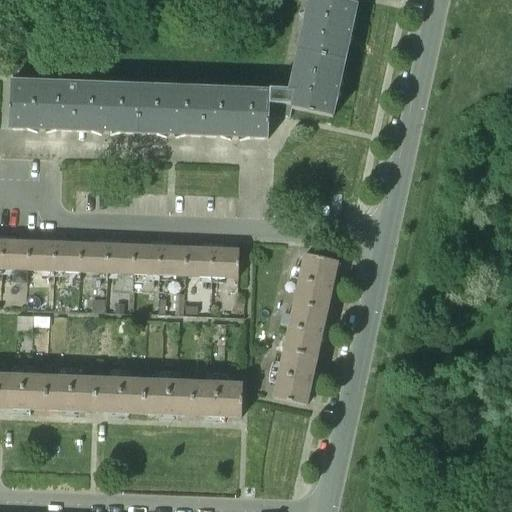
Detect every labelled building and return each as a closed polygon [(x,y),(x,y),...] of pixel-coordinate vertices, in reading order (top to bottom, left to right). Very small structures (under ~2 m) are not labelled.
[(11,82),(9,131),(268,141),(269,120),(290,121),(292,110),(333,119),(351,33),(354,21),(358,5),(334,0),(309,0),(300,45),(298,52),(303,53),(295,92),(290,91),(270,90),(270,93),(11,82)] [(31,244),(5,242),(4,271),(30,272),(31,244)] [(31,244),(30,272),(56,273),(57,245),(31,244)] [(57,245),(56,273),(81,274),(82,246),(57,245)] [(82,246),(81,274),(107,275),(109,247),(82,246)] [(109,247),(107,275),(133,276),(135,248),(109,247)] [(159,277),(160,249),(135,248),(133,276),(159,277)] [(185,279),(187,250),(160,249),(159,277),(185,279)] [(212,251),(187,250),(185,279),(211,280),(212,251)] [(212,251),(211,280),(238,281),(239,252),(212,251)] [(294,305),(327,313),(338,263),(305,256),(294,305)] [(183,316),(184,295),(176,294),(175,316),(183,316)] [(105,301),(93,301),(93,314),(105,314),(105,301)] [(294,305),(284,353),(317,360),(327,313),(294,305)] [(197,307),(185,307),(185,315),(197,315),(197,307)] [(127,334),(128,320),(119,320),(118,334),(127,334)] [(317,360),(284,353),(274,400),(307,407),(317,360)] [(48,378),(0,376),(0,388),(0,410),(47,412),(48,378)] [(48,378),(47,412),(95,414),(96,380),(48,378)] [(96,380),(95,414),(143,416),(145,382),(96,380)] [(145,382),(143,416),(192,417),(193,383),(145,382)] [(193,383),(192,417),(241,419),(243,385),(193,383)]
